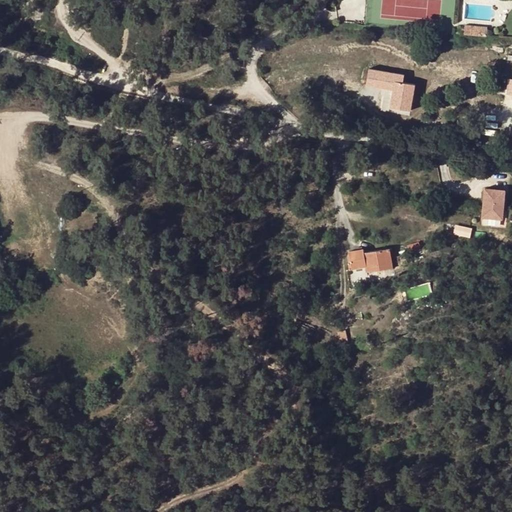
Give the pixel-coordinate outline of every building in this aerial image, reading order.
[(487,37),(487,27),(465,25),(465,35),(487,37)] [(379,105),(406,110),(411,83),(399,81),(400,72),(367,66),(365,82),(382,85),(379,105)] [(505,191),(485,189),(482,218),(502,220),(505,191)] [(453,232),(469,237),(472,228),(456,223),(453,232)] [(420,243),(409,246),(411,253),(422,249),(420,243)] [(364,248),(349,250),(352,269),(367,266),(368,271),(393,267),(390,248),(365,252),(364,248)] [(408,300),(431,292),(427,281),(404,289),(408,300)]
